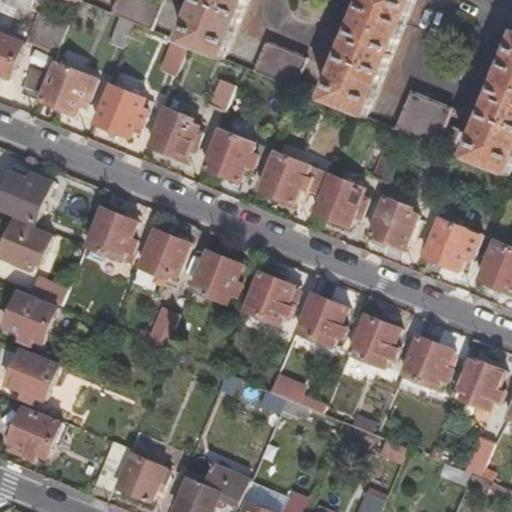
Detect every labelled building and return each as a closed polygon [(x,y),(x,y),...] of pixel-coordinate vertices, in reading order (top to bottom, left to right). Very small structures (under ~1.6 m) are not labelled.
[(139,25),(155,32),(167,2),(162,0),(122,0),(116,16),(122,18),(139,25)] [(228,61),(253,0),(205,0),(187,45),(192,47),(228,61)] [(371,119),(419,0),(370,0),(330,102),(357,113),(371,119)] [(48,51),(62,56),(75,26),(42,13),(31,43),(48,51)] [(112,45),(128,51),(139,25),(122,18),(112,45)] [(26,44),(0,33),(0,81),(0,82),(3,76),(13,80),(26,44)] [(164,72),(179,79),(192,47),(187,45),(177,41),(164,72)] [(283,83),(297,89),(309,59),(271,43),(259,73),(265,76),(283,83)] [(40,73),(53,79),(62,56),(48,51),(40,73)] [(511,176),(511,62),(473,160),(511,176)] [(95,104),(104,82),(63,65),(48,103),(81,117),(87,100),(95,104)] [(214,105),(230,112),(241,87),(224,81),(214,105)] [(148,108),(150,100),(116,86),(100,124),(134,139),(142,120),(150,124),(155,112),(148,108)] [(410,134),(455,153),(463,131),(450,125),(455,110),(418,94),(403,132),(410,134)] [(191,161),(205,128),(197,124),(199,120),(171,109),(156,147),(191,161)] [(259,169),(268,148),(226,131),(210,169),(227,176),(226,181),(240,187),(243,182),(245,183),(252,167),(259,169)] [(323,158),(337,164),(346,141),(332,135),(323,158)] [(375,179),(391,184),(402,156),(387,150),(375,179)] [(265,190),(299,205),(306,189),(323,196),(332,174),(315,167),(280,153),(265,190)] [(15,173),(32,180),(34,174),(18,167),(15,173)] [(39,224),(56,183),(34,174),(32,180),(15,173),(14,176),(11,174),(6,188),(9,190),(2,208),(39,224)] [(355,228),(370,190),(336,176),(321,214),(355,228)] [(417,208),(390,197),(375,236),(378,237),(375,244),(389,249),(391,242),(410,250),(422,216),(416,213),(417,208)] [(127,216),(107,208),(91,247),(127,261),(130,253),(138,255),(142,243),(136,240),(144,218),(128,211),(127,216)] [(479,258),(487,236),(445,219),(430,258),(463,272),(470,255),(479,258)] [(39,271),(54,237),(17,222),(3,256),(39,271)] [(188,280),(201,247),(158,230),(143,268),(179,282),(181,277),(188,280)] [(511,246),(500,241),(484,280),(488,282),(486,287),(500,293),(502,287),(511,291),(511,246)] [(230,258),(213,251),(197,290),(232,304),(235,295),(240,297),(244,286),(239,283),(248,260),(232,253),(230,258)] [(293,304),(299,287),(263,271),(247,310),(284,325),(287,317),(293,319),(298,307),(293,304)] [(304,289),(299,287),(293,304),(298,307),(304,289)] [(344,325),(351,308),(316,293),(301,332),(336,346),(339,338),(346,341),(350,328),(344,325)] [(61,310),(22,294),(8,329),(25,337),(23,344),(35,348),(37,343),(47,346),(61,310)] [(179,326),(189,302),(173,296),(164,320),(179,326)] [(398,347),(405,330),(370,315),(355,353),(390,368),(393,360),(400,362),(404,350),(398,347)] [(450,368),(457,351),(421,337),(406,373),(442,389),(445,381),(452,384),(457,371),(450,368)] [(62,369),(24,352),(11,386),(26,392),(25,398),(37,404),(39,398),(49,402),(62,369)] [(503,390),(509,372),(473,357),(459,395),(494,410),(497,402),(504,404),(508,392),(503,390)] [(228,376),(222,391),(243,399),(249,383),(228,376)] [(262,407),(282,416),(286,408),(289,400),(274,393),(268,391),(262,407)] [(301,415),(304,406),(289,400),(286,408),(301,415)] [(65,426),(27,409),(14,444),(29,451),(27,458),(40,463),(42,457),(51,460),(65,426)] [(363,413),(357,428),(374,434),(380,421),(363,413)] [(479,451),(493,457),(502,432),(489,427),(479,451)] [(382,454),(404,464),(410,449),(387,439),(382,454)] [(29,451),(14,444),(11,451),(27,458),(29,451)] [(115,492),(132,450),(118,445),(101,486),(115,492)] [(123,487),(155,502),(170,467),(164,464),(165,461),(152,455),(151,459),(138,453),(123,487)] [(442,474),(470,487),(474,475),(447,464),(442,474)] [(225,504),(241,511),(247,497),(254,481),(215,465),(208,485),(193,478),(179,511),(180,511),(216,511),(222,498),(227,500),(225,504)] [(494,483),(496,484),(499,476),(487,471),(485,479),(494,483)] [(470,487),(458,511),(481,511),(494,483),(485,479),(474,475),(470,487)] [(498,502),(511,507),(511,490),(504,487),(498,502)] [(358,511),(382,511),(388,500),(367,492),(358,511)] [(247,497),(241,511),(243,511),(254,511),(258,501),(247,497)] [(282,511),(258,501),(254,511),(282,511)] [(306,511),(308,508),(296,503),(292,511),(306,511)]
